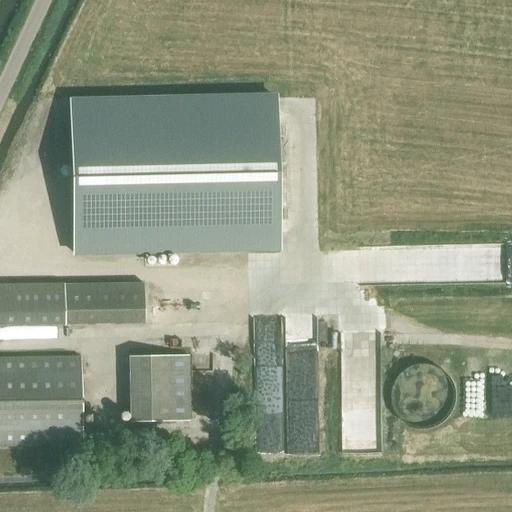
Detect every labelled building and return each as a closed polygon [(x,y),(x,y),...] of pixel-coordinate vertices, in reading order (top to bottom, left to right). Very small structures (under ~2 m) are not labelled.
[(71,164),(71,179),(73,255),(144,253),(176,252),(279,250),(275,97),(69,102),(71,164)] [(63,284),(0,285),(0,327),(64,326),(144,324),(144,290),(144,284),(63,286),(63,284)] [(129,423),(189,422),(188,357),(128,358),(129,423)] [(0,447),(81,446),(80,358),(0,359),(0,447)] [(411,359),(391,402),(431,420),(451,377),(411,359)] [(465,432),(501,434),(504,379),(467,377),(465,432)]
